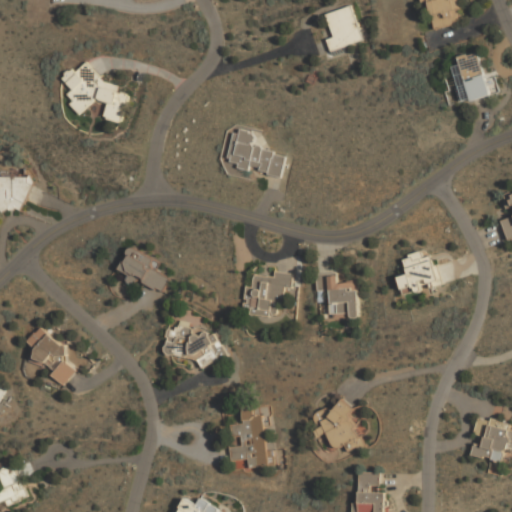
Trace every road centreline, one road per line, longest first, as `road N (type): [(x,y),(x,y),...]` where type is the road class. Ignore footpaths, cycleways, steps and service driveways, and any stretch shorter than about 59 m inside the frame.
road 1 (residential): [(25,259),(81,215),(152,197),(320,235),(349,234),(511,141)]
road 2 (residential): [(423,511),(450,375),(487,288),(474,237),(437,181)]
road 3 (residential): [(132,511),(151,445),(149,394),(124,354),(25,259)]
road 4 (residential): [(152,197),(172,115),(202,71),(211,36),(201,0)]
